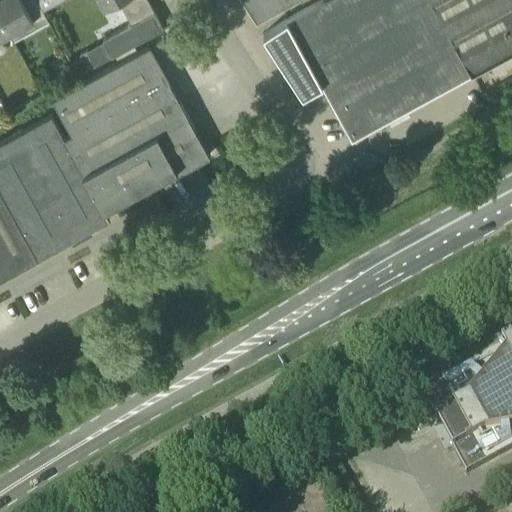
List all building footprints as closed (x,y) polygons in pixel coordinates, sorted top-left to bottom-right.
[(45,12),(43,9),(38,0),(0,0),(0,14),(9,32),(45,12)] [(38,0),(43,9),(58,0),(38,0)] [(119,0),(132,22),(128,25),(102,38),(112,55),(164,27),(148,0),(101,0),(105,6),(115,0),(119,0)] [(246,0),(259,19),(294,0),(246,0)] [(432,0),(319,0),(287,18),(263,33),(303,94),(322,83),(352,137),(383,120),(384,122),(388,120),(387,118),(407,108),(408,109),(411,107),(411,106),(472,72),(471,71),(432,0)] [(511,0),(432,0),(471,71),(511,49),(511,0)] [(0,36),(9,32),(0,14),(0,36)] [(72,132),(169,79),(150,43),(52,96),(72,132)] [(71,62),(78,74),(95,64),(87,49),(79,53),(81,56),(71,62)] [(84,171),(136,142),(188,114),(169,79),(72,132),(65,136),(84,171)] [(52,112),(16,131),(74,236),(110,217),(104,206),(84,171),(65,136),(52,112)] [(188,114),(136,142),(84,171),(104,206),(176,167),(179,171),(210,153),(188,114)] [(0,185),(39,256),(74,236),(16,131),(0,140),(0,185)] [(0,277),(39,256),(0,185),(0,277)] [(178,272),(186,295),(205,289),(197,266),(178,272)] [(511,340),(511,341),(510,339),(508,340),(510,342),(504,345),(503,343),(501,343),(502,346),(439,380),(453,405),(447,408),(448,409),(454,406),(470,437),(465,440),(465,442),(471,439),(484,464),(511,448),(511,340)]
